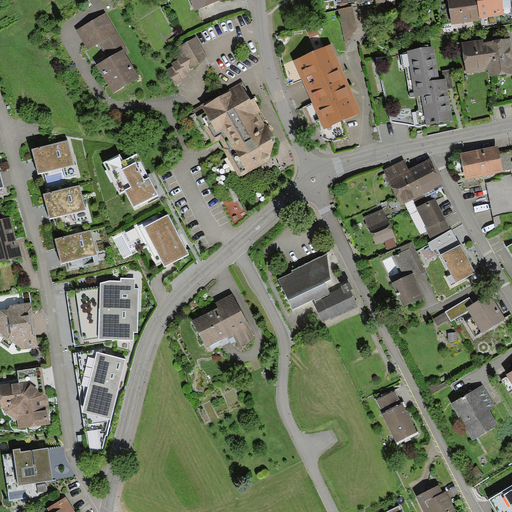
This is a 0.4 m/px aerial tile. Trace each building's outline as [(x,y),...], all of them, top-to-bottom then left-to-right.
[(221,0),(191,0),(196,10),(221,0)] [(447,0),(451,25),(483,21),(482,18),(505,15),(503,0),(447,0)] [(346,43),(357,28),(352,6),(338,10),(346,43)] [(106,12),(76,30),(88,50),(100,43),(108,57),(123,48),(127,46),(106,12)] [(483,40),(462,43),(467,73),(488,69),(489,76),(511,71),(511,53),(510,39),(484,43),(483,40)] [(185,73),(198,67),(204,58),(195,40),(178,49),(182,57),(176,59),(178,63),(173,65),(175,68),(169,71),(170,82),(174,87),(182,83),(180,79),(187,76),(185,73)] [(331,45),(293,62),(320,119),(317,121),(324,137),(333,141),(348,137),(342,120),(361,112),(331,45)] [(407,51),(407,54),(401,55),(403,69),(405,68),(410,98),(417,97),(419,111),(417,111),(419,124),(422,124),(422,125),(426,124),(426,126),(453,121),(446,79),(440,80),(434,47),(407,51)] [(140,77),(123,48),(108,57),(95,65),(113,94),(140,77)] [(269,161),(274,142),(271,137),(275,135),(267,123),(265,124),(259,113),(262,111),(254,97),(253,98),(243,82),(222,94),(194,110),(214,144),(220,140),(225,147),(222,148),(239,178),(260,166),(269,161)] [(67,140),(32,149),(38,174),(73,165),(67,140)] [(498,146),(460,153),(466,179),(503,171),(502,170),(511,168),(511,151),(500,154),(498,146)] [(120,155),(103,164),(119,195),(124,192),(133,210),(159,196),(153,185),(149,177),(137,155),(124,162),(120,155)] [(405,160),(385,170),(401,206),(406,204),(422,234),(427,231),(432,241),(451,231),(439,204),(449,199),(430,159),(409,169),(405,160)] [(79,185),(43,195),(50,219),(85,210),(79,185)] [(383,209),(364,217),(376,245),(384,242),(394,238),(396,237),(383,209)] [(168,213),(139,229),(158,265),(161,263),(165,270),(191,256),(182,240),(168,213)] [(16,240),(10,218),(0,220),(0,262),(21,257),(18,244),(26,242),(25,238),(16,240)] [(91,230),(55,239),(61,264),(97,255),(91,230)] [(452,230),(451,231),(432,241),(428,243),(433,251),(438,248),(452,275),(447,277),(451,285),(475,273),(460,244),(452,230)] [(394,238),(384,242),(388,251),(398,247),(394,238)] [(427,273),(412,242),(399,248),(401,252),(394,255),(404,278),(392,283),(403,307),(424,297),(418,283),(423,281),(421,276),(427,273)] [(331,279),(327,254),(292,271),(292,273),(278,279),(293,310),(312,300),(323,322),(331,318),(332,320),(359,306),(351,291),(353,289),(350,282),(341,287),(342,288),(330,294),(325,283),(331,279)] [(99,339),(133,340),(134,333),(138,333),(139,289),(135,289),(135,277),(121,277),(121,281),(109,281),(100,283),(100,286),(75,289),(83,341),(99,339)] [(505,319),(490,293),(474,303),(470,297),(433,319),(437,326),(450,318),(451,321),(469,310),(473,317),(467,321),(476,336),(505,319)] [(256,342),(234,295),(218,303),(219,306),(194,318),(208,346),(229,336),(230,339),(235,336),(242,349),(256,342)] [(32,302),(11,304),(8,310),(1,311),(0,312),(0,332),(3,334),(1,336),(9,341),(12,341),(23,350),(39,348),(32,302)] [(105,348),(74,353),(85,431),(109,428),(126,360),(107,355),(105,348)] [(20,382),(0,384),(0,395),(1,408),(4,408),(5,411),(16,420),(18,420),(19,429),(29,427),(30,428),(33,429),(37,428),(41,427),(41,426),(50,424),(48,407),(49,405),(48,395),(46,393),(42,368),(18,371),(20,382)] [(483,385),(451,403),(473,440),(498,425),(489,411),(496,407),(483,385)] [(396,391),(377,401),(383,414),(382,414),(396,442),(417,432),(403,403),(401,403),(396,391)] [(20,448),(14,449),(19,485),(53,480),(48,448),(21,452),(20,448)] [(511,511),(511,485),(489,500),(496,511),(511,511)] [(439,486),(415,497),(422,511),(455,511),(446,492),(443,493),(439,486)] [(75,511),(66,497),(48,508),(49,511),(75,511)]
